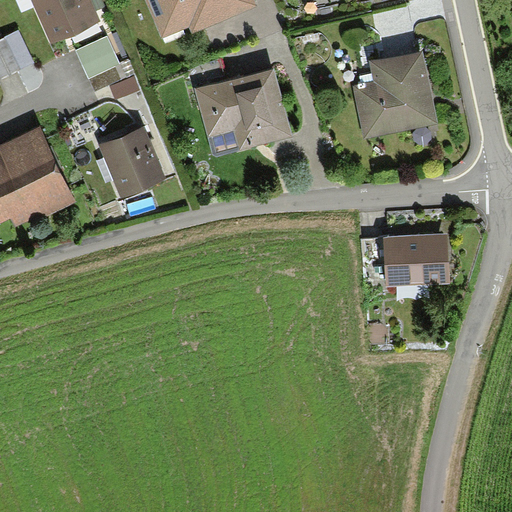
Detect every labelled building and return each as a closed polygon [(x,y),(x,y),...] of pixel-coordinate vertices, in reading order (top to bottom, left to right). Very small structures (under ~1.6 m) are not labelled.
[(81,0),(30,0),(49,45),(93,27),(81,0)] [(248,0),(149,0),(161,27),(186,16),(190,27),(250,1),(248,0)] [(4,36),(0,37),(0,66),(3,72),(17,65),(4,36)] [(420,58),(367,67),(371,92),(358,94),(365,136),(431,125),(420,58)] [(269,78),(194,96),(205,142),(232,135),(237,152),(284,141),(269,78)] [(163,173),(144,125),(104,141),(123,188),(163,173)] [(0,211),(13,206),(18,217),(69,195),(40,129),(0,145),(0,211)] [(442,241),(383,244),(385,287),(444,285),(442,241)]
